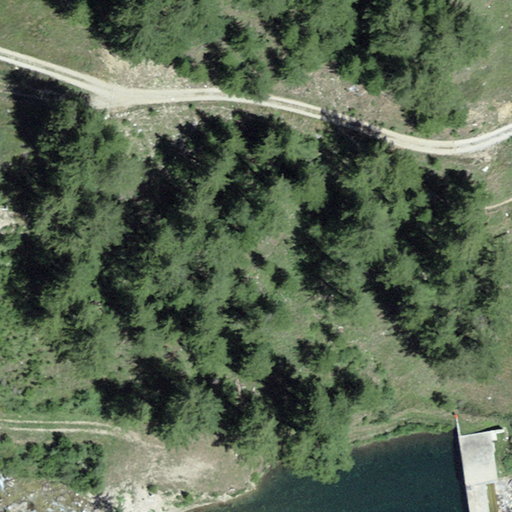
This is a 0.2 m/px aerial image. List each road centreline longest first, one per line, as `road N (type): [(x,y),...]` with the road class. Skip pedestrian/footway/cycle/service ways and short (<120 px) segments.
road 1 (track): [(347,121),(241,94),(134,97),(0,54)]
road 2 (track): [(0,424),(71,427),(191,452)]
road 3 (track): [(511,130),(446,149),(347,121)]
road 4 (track): [(134,97),(96,102),(0,92)]
